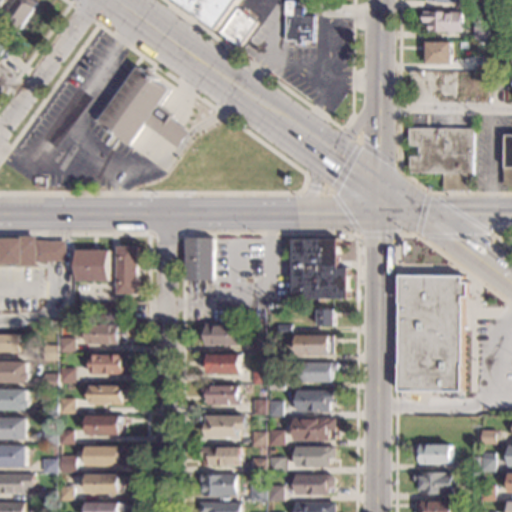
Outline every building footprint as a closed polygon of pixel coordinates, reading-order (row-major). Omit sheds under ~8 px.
[(22,0),(26,3),(28,0),(30,0),(37,4),(20,30),(4,18),(16,0),(22,0)] [(238,0),(217,30),(174,0),(238,0)] [(490,0),(490,12),(474,12),(474,0),(490,0)] [(294,2),(294,8),(303,9),(303,17),(315,17),(314,42),(304,42),(304,45),(296,45),(296,42),(285,42),(286,16),(284,16),(285,1),(294,2)] [(507,12),(491,11),(492,1),(507,1),(507,12)] [(257,23),(240,47),(221,33),(238,9),(257,23)] [(463,32),(430,32),(430,23),(424,23),(424,12),(464,13),(463,32)] [(489,41),(474,41),(474,26),(489,26),(489,41)] [(0,31),(11,39),(0,54),(0,31)] [(452,65),(424,65),(424,43),(452,43),(452,65)] [(487,71),(472,71),(472,57),(487,57),(487,71)] [(171,90),(159,106),(146,126),(132,145),(100,122),(139,67),(171,90)] [(507,91),(490,91),(490,74),(508,75),(507,91)] [(159,106),(146,126),(179,149),(190,133),(170,119),(172,116),(159,106)] [(474,177),(471,177),(470,192),(444,192),(444,174),(411,174),(411,157),(419,157),(420,146),(410,146),(410,129),(474,130),(474,177)] [(37,241),(47,241),(47,261),(37,261),(37,267),(18,267),(18,265),(6,265),(6,267),(0,267),(0,237),(37,237),(37,241)] [(214,281),(185,281),(185,239),(214,239),(214,281)] [(339,269),(350,269),(350,299),(294,299),(294,239),(339,239),(339,269)] [(47,241),(47,261),(65,261),(65,241),(47,241)] [(139,295),(119,295),(119,247),(139,247),(139,295)] [(110,282),(78,282),(78,251),(110,251),(110,282)] [(463,283),(470,283),(469,298),(463,298),(461,393),(399,392),(401,276),(463,277),(463,283)] [(115,320),(87,320),(87,304),(115,304),(115,320)] [(336,326),(319,326),(319,310),(336,310),(336,326)] [(127,336),(121,336),(121,345),(87,345),(87,325),(127,325),(127,336)] [(241,347),(206,347),(206,326),(241,326),(241,347)] [(292,334),(278,334),(277,327),(292,326),(292,334)] [(21,353),(0,353),(0,335),(21,335),(21,353)] [(337,354),(298,354),(298,336),(337,336),(337,354)] [(76,353),(60,353),(60,339),(76,339),(76,353)] [(269,339),(269,353),(254,353),(254,339),(269,339)] [(59,362),(44,362),(44,346),(59,346),(59,362)] [(284,362),(270,362),(270,348),(284,348),(284,362)] [(127,365),(123,365),(123,375),(91,375),(91,354),(127,354),(127,365)] [(241,374),(209,374),(209,355),(242,355),(241,374)] [(28,373),(30,374),(30,380),(28,382),(28,384),(0,384),(0,362),(28,362),(28,373)] [(339,372),(333,372),(333,383),(301,383),(301,363),(339,363),(339,372)] [(75,384),(60,384),(60,369),(75,369),(75,384)] [(269,385),(253,385),(253,371),(269,371),(269,385)] [(59,389),(44,389),(44,375),(59,375),(59,389)] [(284,391),(270,392),(270,381),(284,381),(284,391)] [(127,391),(123,391),(123,396),(126,399),(126,403),(123,405),(90,405),(90,385),(127,385),(127,391)] [(240,399),(242,399),(242,406),(209,405),(210,385),(240,386),(240,399)] [(28,401),(30,402),(30,408),(28,409),(28,411),(0,411),(0,390),(28,390),(28,401)] [(336,403),(330,403),(330,413),(298,413),(298,391),(336,391),(336,403)] [(76,415),(60,414),(60,399),(76,399),(76,415)] [(268,415),(253,415),(253,400),(268,401),(268,415)] [(283,418),(269,417),(269,402),(283,402),(283,418)] [(59,418),(44,418),(44,403),(59,403),(59,418)] [(126,433),(121,433),(121,436),(94,436),(94,438),(88,438),(88,416),(126,416),(126,433)] [(248,430),(240,430),(240,438),(207,438),(207,426),(203,426),(203,417),(248,417),(248,430)] [(27,440),(0,440),(0,418),(27,419),(27,440)] [(336,431),(329,431),(329,442),(294,442),(294,418),(336,419),(336,431)] [(74,431),(74,445),(60,445),(60,431),(74,431)] [(285,447),(269,447),(269,431),(285,431),(285,447)] [(498,432),(498,445),(483,445),(483,431),(498,432)] [(59,445),(43,445),(43,432),(59,432),(59,445)] [(268,446),(253,446),(252,433),(268,433),(268,446)] [(452,465),(421,464),(421,455),(416,455),(416,446),(452,446),(452,465)] [(27,467),(0,467),(0,447),(27,447),(27,467)] [(126,466),(120,466),(120,468),(86,468),(86,447),(126,447),(126,466)] [(336,458),(330,458),(330,468),(296,468),(296,448),(336,447),(336,458)] [(241,466),(210,466),(210,457),(202,457),(202,448),(241,448),(241,466)] [(496,472),(483,472),(483,453),(496,453),(496,472)] [(283,473),(269,473),(270,458),(283,458),(283,473)] [(481,473),(466,473),(466,458),(481,458),(481,473)] [(75,459),(74,474),(59,474),(59,459),(75,459)] [(268,474),(252,474),(253,459),(268,459),(268,474)] [(58,473),(43,473),(43,460),(58,460),(58,473)] [(450,475),(454,475),(454,495),(419,494),(420,484),(416,484),(416,473),(450,473),(450,475)] [(34,488),(26,488),(27,493),(24,493),(24,495),(15,495),(15,496),(10,496),(10,495),(0,494),(0,475),(34,475),(34,488)] [(126,494),(94,494),(94,497),(90,497),(90,494),(87,494),(87,475),(126,475),(126,494)] [(237,496),(224,496),(224,497),(203,497),(203,484),(201,484),(201,475),(237,475),(237,496)] [(335,479),(336,484),(332,488),(329,488),(329,496),(296,496),(296,475),(331,475),(335,479)] [(268,502),(251,502),(251,486),(268,486),(268,502)] [(483,486),(496,486),(495,502),(482,501),(483,486)] [(284,501),(269,501),(269,487),(284,487),(284,501)] [(73,502),(60,502),(60,488),(74,488),(73,502)] [(58,501),(43,501),(43,492),(58,492),(58,501)] [(126,511),(87,511),(87,502),(126,503),(126,511)] [(453,507),(460,507),(460,511),(421,511),(421,510),(417,510),(417,503),(453,502),(453,507)] [(25,511),(0,511),(0,503),(25,503),(25,511)] [(243,503),(243,511),(201,511),(201,503),(243,503)] [(336,511),(296,511),(296,503),(336,503),(336,511)]
